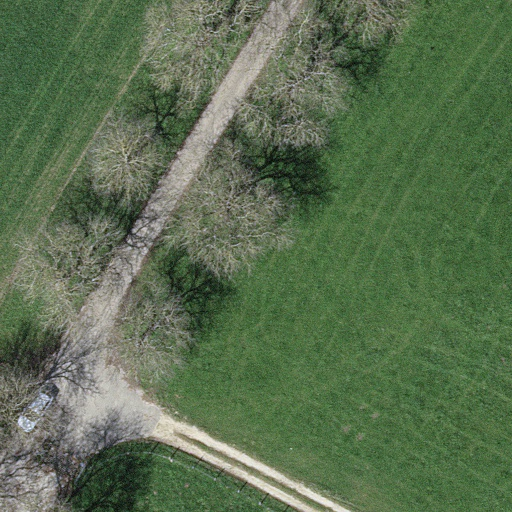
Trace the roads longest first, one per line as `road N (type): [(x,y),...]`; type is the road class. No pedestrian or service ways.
road 1 (unclassified): [(289,0),(61,389)]
road 2 (track): [(61,389),(300,511)]
road 3 (unclassified): [(61,389),(62,465),(2,503)]
road 4 (unclassified): [(61,389),(2,503)]
